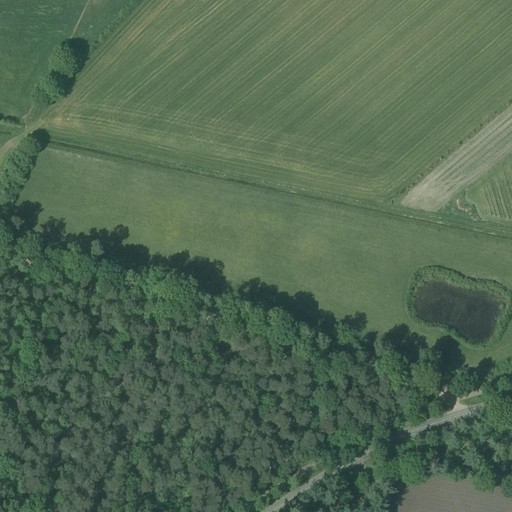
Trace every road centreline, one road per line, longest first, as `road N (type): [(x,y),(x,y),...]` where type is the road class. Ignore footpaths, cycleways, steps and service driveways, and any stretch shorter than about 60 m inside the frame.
road 1 (track): [(0,253),(511,420)]
road 2 (tertiary): [(273,511),(382,445),(511,400)]
